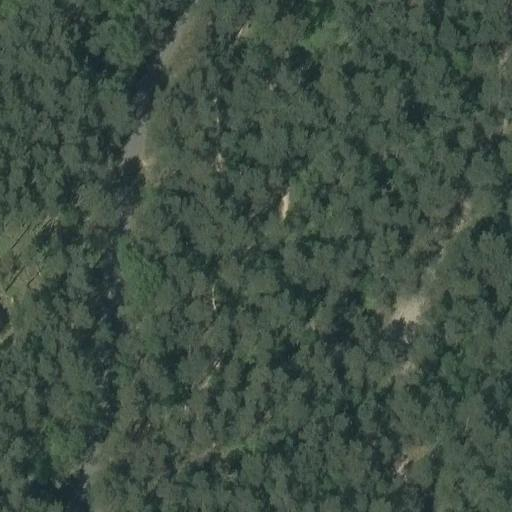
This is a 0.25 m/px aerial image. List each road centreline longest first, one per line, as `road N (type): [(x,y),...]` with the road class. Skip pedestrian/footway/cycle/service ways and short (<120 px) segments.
road 1 (track): [(85,511),(144,85),(193,0)]
road 2 (unknown): [(394,511),(380,474),(391,374),(437,232),(483,147),(511,8)]
